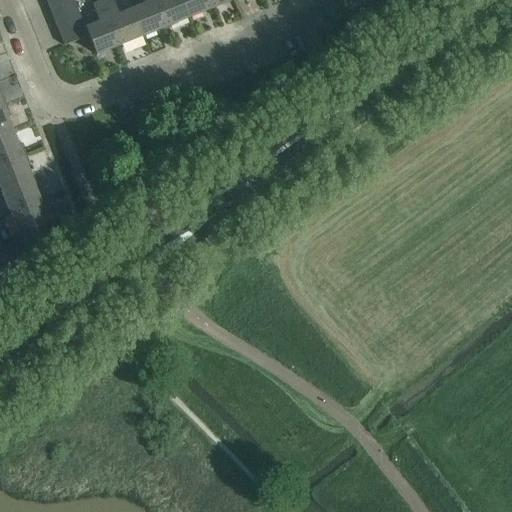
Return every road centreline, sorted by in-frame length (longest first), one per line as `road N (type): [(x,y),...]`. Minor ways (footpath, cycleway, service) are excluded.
road 1 (tertiary): [(0,364),(469,27)]
road 2 (residential): [(12,0),(44,89),(52,102),(77,108),(347,0)]
